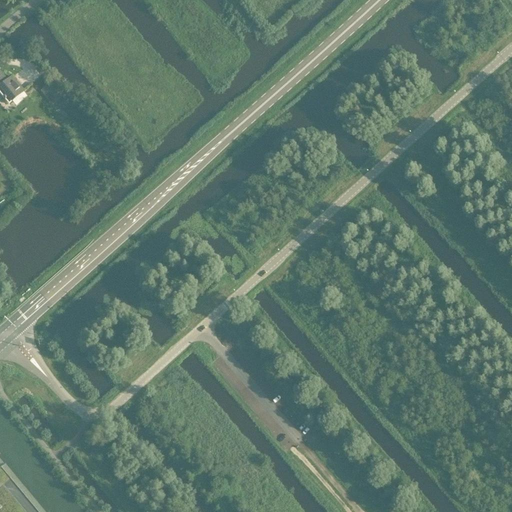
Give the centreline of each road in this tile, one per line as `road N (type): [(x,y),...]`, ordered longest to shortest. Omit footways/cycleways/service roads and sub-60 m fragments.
road 1 (unclassified): [(511,49),(112,408)]
road 2 (primary): [(12,327),(379,0)]
